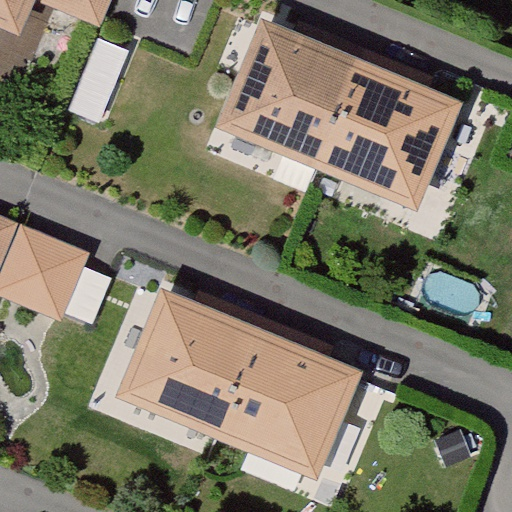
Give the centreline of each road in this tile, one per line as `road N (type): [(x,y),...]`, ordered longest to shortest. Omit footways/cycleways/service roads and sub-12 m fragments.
road 1 (unknown): [(511,413),(0,193)]
road 2 (unknown): [(511,78),(328,0)]
